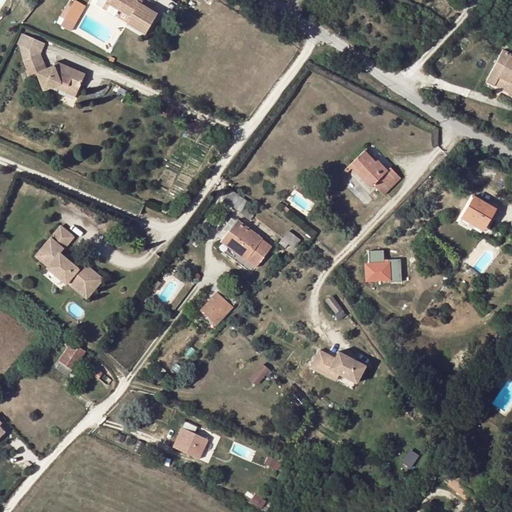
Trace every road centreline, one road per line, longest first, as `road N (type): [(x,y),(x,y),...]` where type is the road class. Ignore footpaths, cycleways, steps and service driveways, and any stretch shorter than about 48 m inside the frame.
road 1 (unclassified): [(251,0),(318,32),(511,154)]
road 2 (unknown): [(323,340),(316,320),(322,279),(442,150),(442,117)]
road 3 (unclassified): [(4,511),(127,378)]
